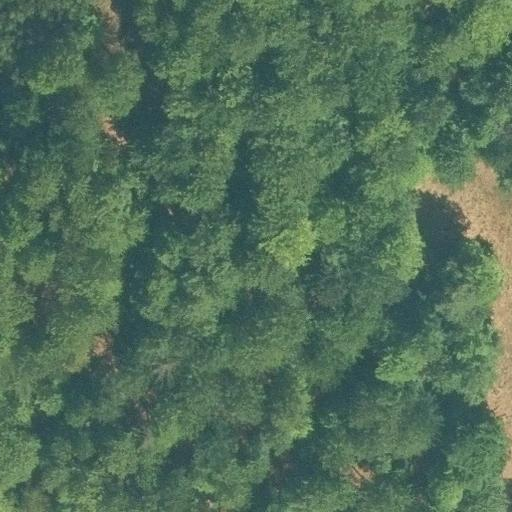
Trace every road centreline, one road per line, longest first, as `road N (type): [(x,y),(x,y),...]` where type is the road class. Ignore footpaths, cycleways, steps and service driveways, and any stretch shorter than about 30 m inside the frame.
road 1 (track): [(0,186),(108,0)]
road 2 (track): [(0,453),(194,511)]
